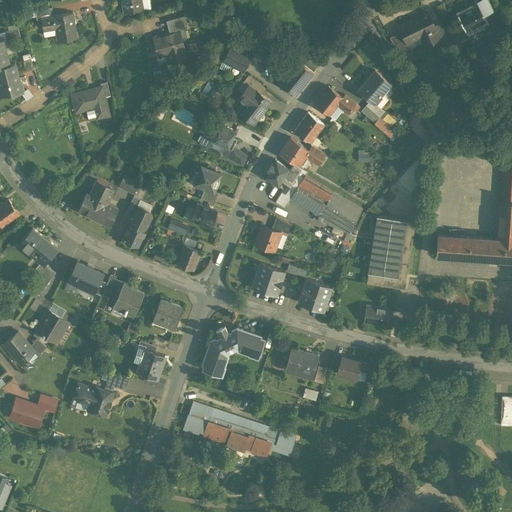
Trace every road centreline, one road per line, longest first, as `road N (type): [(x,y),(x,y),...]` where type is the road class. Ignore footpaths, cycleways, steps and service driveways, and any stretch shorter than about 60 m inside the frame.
road 1 (residential): [(370,12),(282,123),(254,173),(213,287)]
road 2 (residential): [(213,287),(383,341),(511,361)]
road 3 (residential): [(0,143),(40,200),(78,229),(213,287)]
road 4 (residential): [(213,287),(140,511)]
road 5 (residential): [(0,121),(92,56),(104,37),(101,0)]
